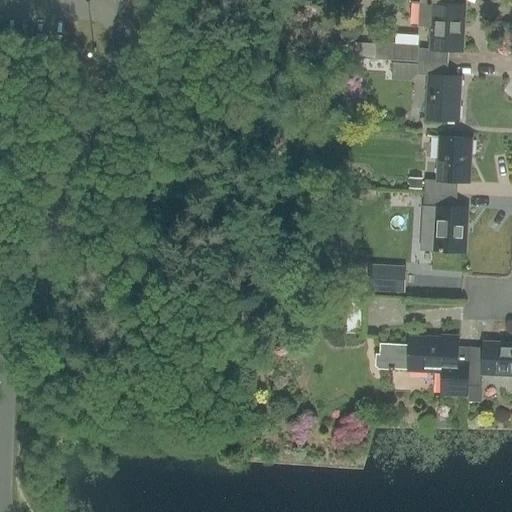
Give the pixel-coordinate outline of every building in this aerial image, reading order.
[(419,61),(450,63),(451,51),(463,52),(464,37),(463,36),(463,28),(465,28),(466,6),(421,3),(419,44),(377,42),(376,59),(419,61)] [(450,76),(450,63),(419,61),(418,74),(430,74),(427,120),(459,121),(460,101),(459,101),(459,92),(461,92),(462,77),(450,76)] [(426,178),(425,192),(457,194),(458,182),(470,183),(471,168),(469,168),(469,159),(471,160),(472,139),(440,137),(438,179),(426,178)] [(456,208),(457,194),(425,192),(425,205),(436,205),(433,251),(466,253),(467,234),(465,233),(466,225),(468,225),(469,209),(456,208)] [(371,270),(370,290),(405,292),(406,272),(371,270)] [(365,295),(336,295),(336,333),(364,333),(365,295)] [(469,386),(471,348),(460,347),(460,336),(441,335),(441,336),(427,336),(410,336),(410,344),(381,343),(380,354),(377,354),(376,365),(380,369),(396,369),(396,368),(408,368),(408,372),(409,372),(444,373),(441,396),(469,397),(469,386)] [(483,348),(471,348),(469,386),(483,387),(483,376),(511,376),(511,341),(483,340),(483,348)]
